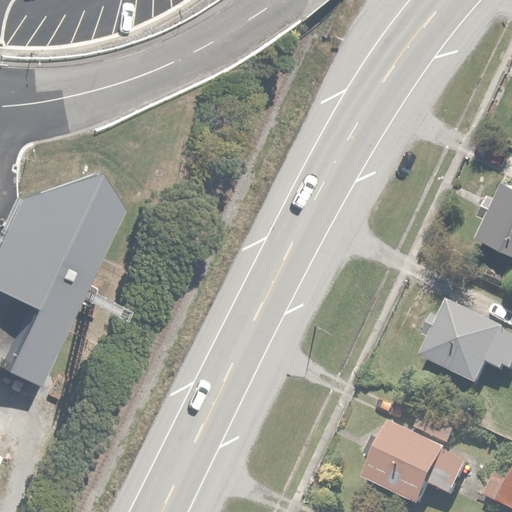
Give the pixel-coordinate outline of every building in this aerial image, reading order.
[(0,442),(114,206),(15,158),(0,188),(0,442)] [(511,183),(505,180),(499,194),(491,191),(480,215),(490,219),(483,235),(511,248),(511,183)] [(511,331),(453,301),(445,317),(435,312),(425,331),(437,336),(424,362),(480,390),(492,366),(511,375),(511,331)] [(465,420),(425,403),(415,427),(396,419),(388,438),(374,432),(367,449),(375,452),(364,479),(425,504),(433,483),(457,493),(473,457),(453,448),(465,420)] [(494,471),(484,496),(511,506),(511,465),(508,477),(494,471)]
